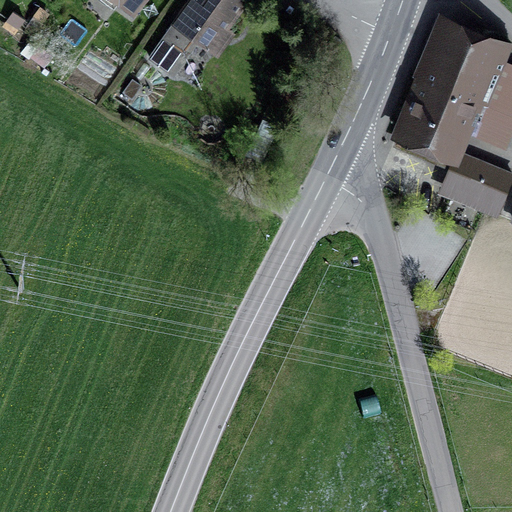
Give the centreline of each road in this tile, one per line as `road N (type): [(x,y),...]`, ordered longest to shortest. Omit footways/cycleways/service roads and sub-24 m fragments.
road 1 (primary): [(172,511),(254,316),(328,176)]
road 2 (unclassified): [(328,176),(370,207),(451,511)]
road 3 (primary): [(328,176),(389,45)]
